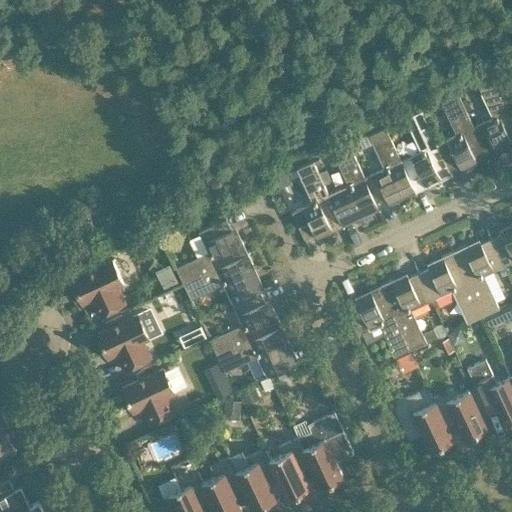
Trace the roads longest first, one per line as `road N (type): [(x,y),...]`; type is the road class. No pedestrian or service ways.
road 1 (residential): [(412,511),(302,285),(301,262),(310,249),(487,181),(498,168),(511,171)]
road 2 (residential): [(95,511),(21,317)]
